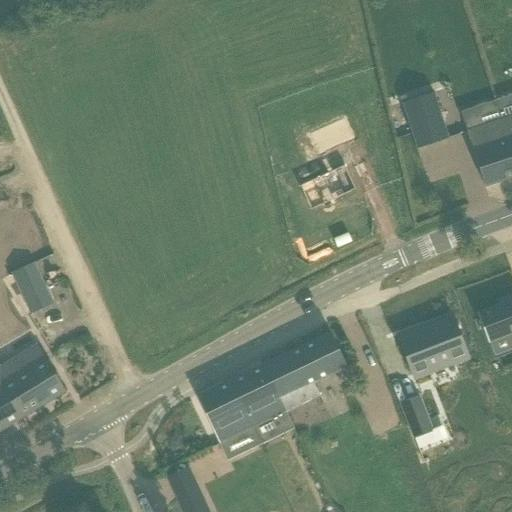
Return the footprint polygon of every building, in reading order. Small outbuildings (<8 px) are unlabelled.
[(449,139),(434,93),(403,104),(418,149),(449,139)] [(347,114),(311,129),(306,118),(291,124),(312,173),(332,164),(327,151),(357,139),(347,114)] [(511,116),(502,120),(511,150),(511,116)] [(511,177),(511,150),(502,120),(467,132),(485,187),(486,187),(486,186),(511,177)] [(311,211),(356,190),(345,166),(300,187),(311,211)] [(287,176),(279,180),(282,189),(291,185),(287,176)] [(11,274),(21,296),(44,285),(34,263),(11,274)] [(511,299),(476,313),(487,342),(511,333),(511,299)] [(399,338),(413,374),(429,368),(429,366),(440,362),(451,358),(451,360),(468,354),(454,317),(399,338)] [(314,383),(347,367),(339,351),(331,333),(289,353),(263,366),(286,414),(321,397),(314,383)] [(2,374),(0,370),(0,431),(65,391),(45,359),(35,343),(20,352),(30,368),(11,380),(6,372),(2,374)] [(253,429),(286,414),(263,366),(230,381),(253,429)] [(253,429),(230,381),(197,397),(220,445),(238,436),(253,429)] [(419,396),(403,402),(420,448),(437,442),(419,396)] [(207,511),(203,502),(185,510),(185,511),(207,511)]
